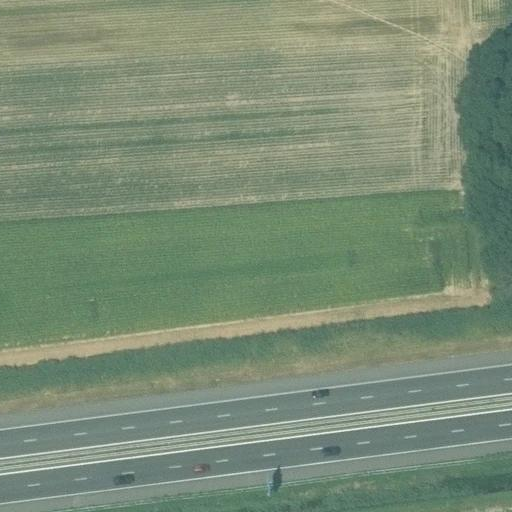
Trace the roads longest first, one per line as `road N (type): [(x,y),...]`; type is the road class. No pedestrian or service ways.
road 1 (motorway): [(511,379),(0,444)]
road 2 (motorway): [(0,489),(511,424)]
